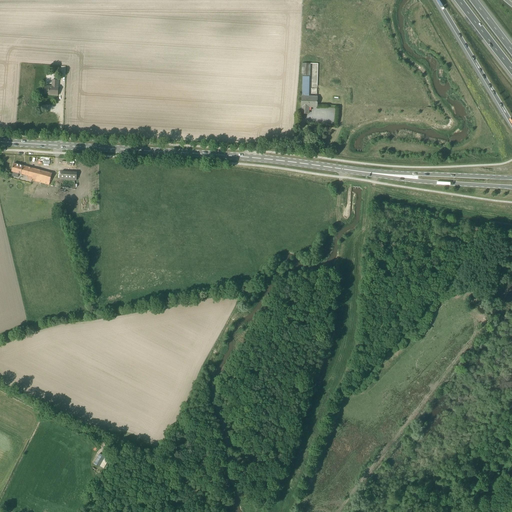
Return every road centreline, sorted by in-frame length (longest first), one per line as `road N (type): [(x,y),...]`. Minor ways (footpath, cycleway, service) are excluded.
road 1 (primary): [(401,175),(0,142)]
road 2 (motorway): [(436,0),(511,123)]
road 3 (track): [(0,389),(108,444)]
